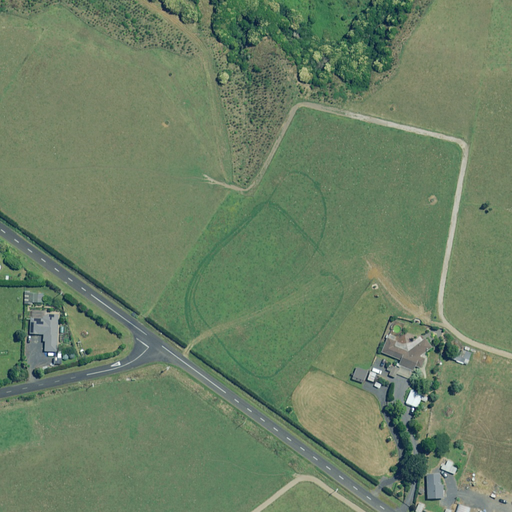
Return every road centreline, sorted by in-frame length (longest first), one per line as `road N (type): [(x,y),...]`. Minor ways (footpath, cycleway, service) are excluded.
road 1 (unclassified): [(155,340),(387,511)]
road 2 (unclassified): [(0,229),(155,340)]
road 3 (unclassified): [(155,340),(113,368),(0,393)]
